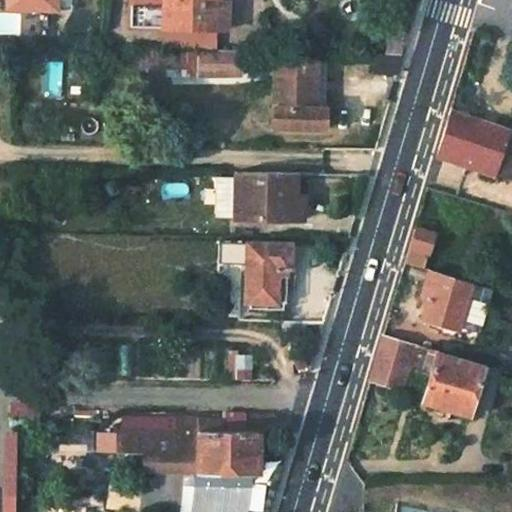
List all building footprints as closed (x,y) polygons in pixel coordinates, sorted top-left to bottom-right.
[(3,0),(3,8),(53,11),(54,0),(3,0)] [(213,0),(130,0),(129,27),(162,28),(161,47),(191,48),(212,49),(213,29),(214,0),(213,0)] [(222,29),(223,0),(214,0),(213,29),(222,29)] [(137,47),(136,62),(190,63),(191,48),(161,47),(137,47)] [(190,63),(189,68),(241,71),(243,49),(212,49),(191,48),(190,63)] [(371,53),(371,73),(395,73),(401,54),(371,53)] [(273,59),(272,124),(323,126),(326,61),(273,59)] [(510,128),(448,107),(435,151),(494,171),(510,128)] [(511,128),(510,128),(494,171),(511,176),(511,128)] [(231,217),(299,218),(299,196),(291,195),(292,173),(232,172),(232,178),(231,217)] [(231,217),(232,178),(212,177),(212,217),(231,217)] [(412,228),(402,262),(419,267),(429,233),(412,228)] [(241,244),(237,303),(246,303),(246,309),(279,310),(280,304),(284,304),(287,267),(283,266),(285,244),(241,244)] [(426,297),(419,318),(455,328),(469,283),(427,270),(419,295),(426,297)] [(210,296),(210,308),(220,309),(221,297),(210,296)] [(381,334),(367,380),(401,392),(408,369),(432,377),(425,400),(470,416),(484,369),(437,356),(439,351),(381,334)] [(256,417),(254,435),(289,436),(294,418),(256,417)] [(113,434),(112,457),(138,457),(137,472),(253,473),(254,435),(219,435),(219,424),(170,424),(170,435),(113,434)]
